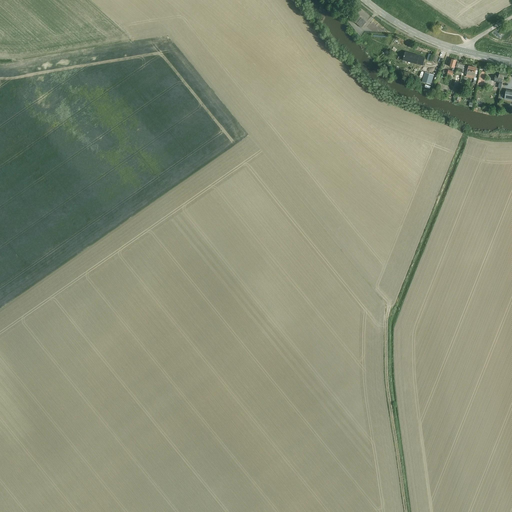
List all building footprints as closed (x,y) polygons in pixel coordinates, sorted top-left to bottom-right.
[(361,28),(365,22),(359,16),(354,22),(361,28)] [(426,57),(406,51),(403,59),(424,65),(426,57)] [(460,63),(457,62),(456,68),(461,69),(460,72),(462,73),(463,69),(464,70),(465,65),(459,64),(460,63)] [(474,76),(476,68),(469,66),(467,75),(474,76)] [(506,77),(507,73),(504,73),(504,72),(498,71),(497,76),(495,75),(493,84),(502,86),(504,76),(506,77)] [(431,86),(434,76),(425,73),(422,83),(431,86)]
